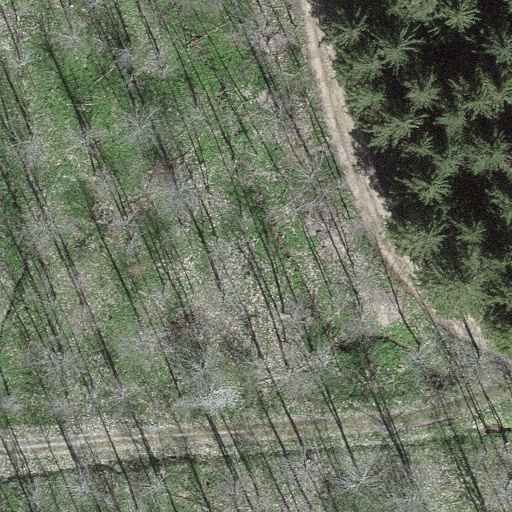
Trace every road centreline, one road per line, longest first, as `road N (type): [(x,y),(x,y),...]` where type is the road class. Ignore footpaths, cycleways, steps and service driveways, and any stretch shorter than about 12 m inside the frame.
road 1 (track): [(511,405),(343,426),(0,447)]
road 2 (track): [(511,340),(449,299),(409,260),(377,203),(317,0)]
